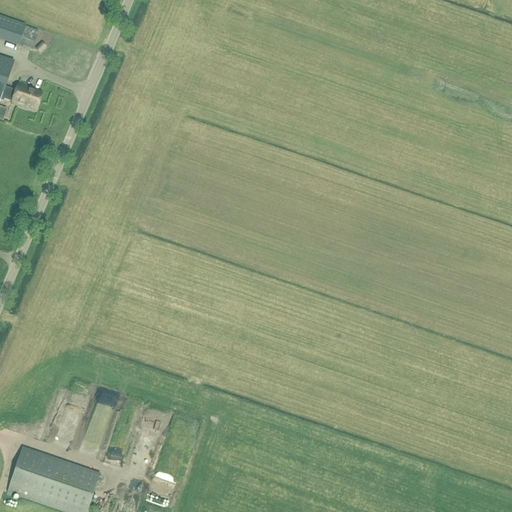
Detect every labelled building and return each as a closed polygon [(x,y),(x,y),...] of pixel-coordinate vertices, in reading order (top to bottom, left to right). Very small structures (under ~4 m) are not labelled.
[(0,17),(0,41),(16,47),(17,46),(32,50),(37,32),(23,28),(24,25),(0,17)] [(0,57),(0,102),(3,103),(4,101),(11,104),(10,104),(25,109),(26,108),(34,111),(39,95),(25,90),(25,89),(16,86),(14,92),(2,88),(11,61),(0,57)] [(136,423),(145,397),(132,393),(123,419),(136,423)] [(141,447),(135,461),(139,463),(134,474),(142,478),(153,453),(141,447)] [(61,511),(86,511),(99,476),(22,451),(8,494),(61,511)]
